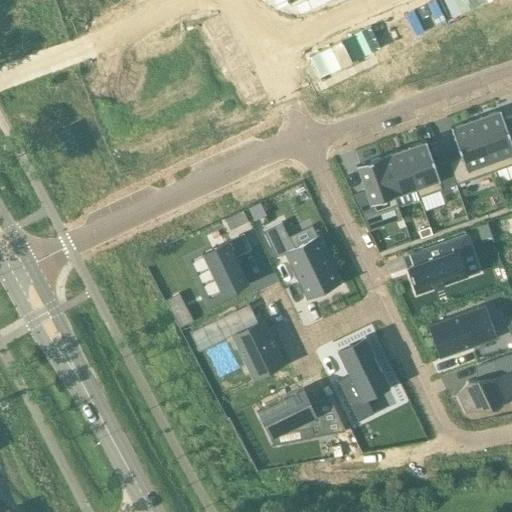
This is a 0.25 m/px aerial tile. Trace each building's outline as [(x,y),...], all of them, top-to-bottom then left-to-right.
[(499,111),(475,119),(494,171),(511,164),(511,137),(510,139),(500,110),(498,110),(499,111)] [(461,156),(447,161),(456,184),(494,171),(475,119),(453,127),(452,128),(451,127),(450,127),(452,131),(458,149),(461,156)] [(425,142),(402,150),(419,198),(456,184),(447,161),(434,166),(425,141),(424,141),(425,142)] [(382,156),(380,157),(397,205),(398,205),(395,196),(412,190),(415,189),(418,198),(419,198),(402,150),(383,157),(382,157),(382,156)] [(366,190),(351,195),(362,218),(377,212),(397,205),(380,157),(357,165),(356,165),(356,167),(357,166),(366,190)] [(248,208),(253,219),(265,213),(259,202),(248,208)] [(242,211),(225,219),(230,230),(247,221),(242,211)] [(281,221),(263,230),(276,257),(285,253),(308,299),(340,284),(317,236),(294,247),(281,221)] [(487,224),(477,227),(481,239),(491,236),(487,224)] [(429,227),(418,231),(421,238),(432,234),(429,227)] [(235,257),(251,249),(243,233),(202,253),(223,296),(248,284),(235,257)] [(466,234),(407,255),(413,272),(409,273),(417,294),(468,276),(459,250),(471,246),(466,234)] [(484,304),(427,325),(428,326),(429,326),(440,356),(439,357),(439,358),(497,338),(496,336),(495,337),(484,306),(485,306),(484,304)] [(235,310),(190,332),(199,351),(233,334),(253,378),(283,363),(262,320),(244,329),(235,310)] [(366,338),(337,352),(351,381),(339,387),(355,421),(373,412),(365,396),(389,385),(366,338)] [(467,380),(456,393),(465,411),(471,408),(497,408),(511,391),(511,371),(509,366),(495,373),(467,380)] [(299,390),(258,409),(271,435),(311,428),(312,437),(346,431),(330,399),(305,403),(299,390)]
